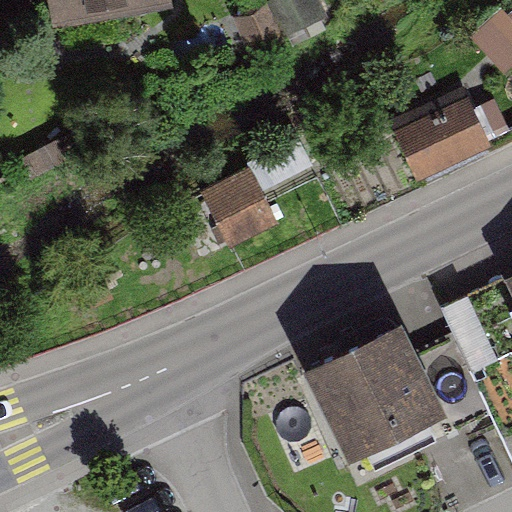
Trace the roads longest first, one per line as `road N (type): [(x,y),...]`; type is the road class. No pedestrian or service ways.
road 1 (secondary): [(511,201),(160,374)]
road 2 (secondary): [(0,474),(160,374)]
road 3 (secondary): [(160,374),(0,414)]
road 4 (residential): [(160,374),(223,511)]
